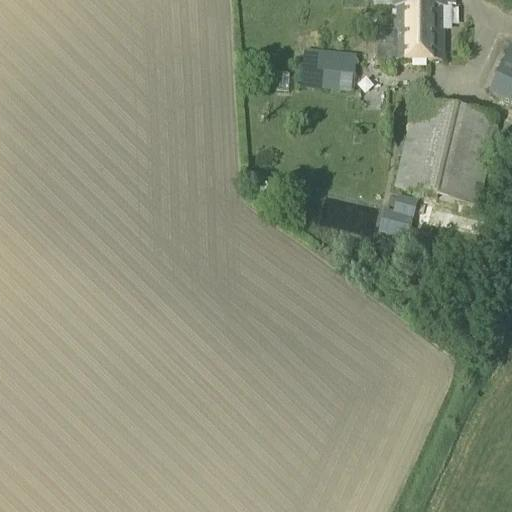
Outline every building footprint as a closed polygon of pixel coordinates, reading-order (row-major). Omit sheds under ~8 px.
[(391,12),(391,10),(442,9),(442,0),(388,0),(388,12),(391,12)] [(451,33),(451,10),(442,9),(391,10),(391,12),(391,35),(373,35),(373,63),(439,63),(439,33),(451,33)] [(511,111),(511,49),(509,48),(485,98),(511,111)] [(351,78),(353,58),(319,54),(318,61),(315,61),(314,74),(351,78)] [(472,212),(493,124),(411,105),(390,192),(472,212)] [(405,249),(417,203),(397,197),(392,214),(383,212),(377,236),(385,238),(384,243),(405,249)]
